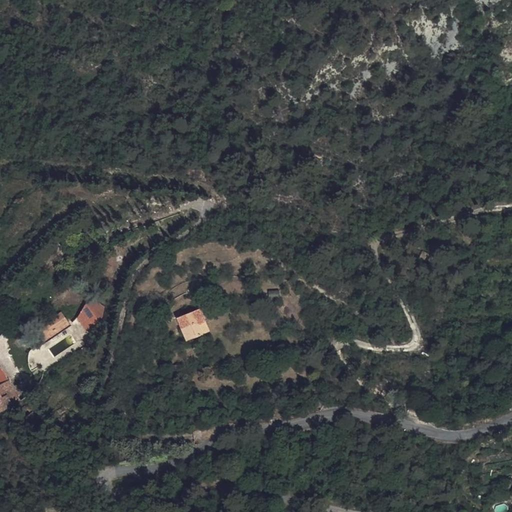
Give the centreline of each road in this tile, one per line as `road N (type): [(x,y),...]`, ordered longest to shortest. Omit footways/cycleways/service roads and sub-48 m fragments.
road 1 (unclassified): [(338,511),(259,493),(119,487),(105,476),(114,469),(170,464),(323,419),(384,418),(448,437),(511,415)]
road 2 (track): [(431,433),(368,388),(337,344),(396,349),(415,342),(375,250),(381,238),(511,206)]
road 3 (track): [(105,235),(207,207),(131,279),(103,387)]
